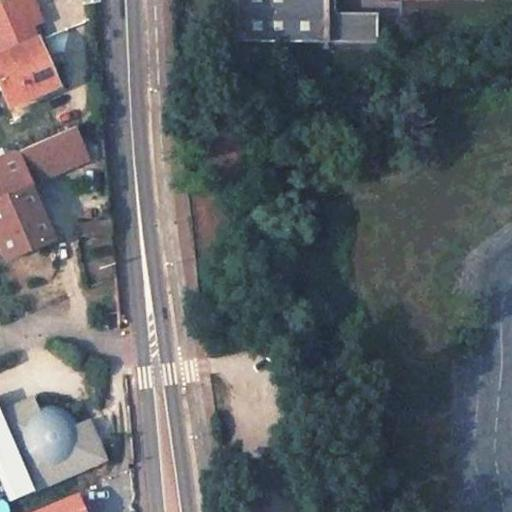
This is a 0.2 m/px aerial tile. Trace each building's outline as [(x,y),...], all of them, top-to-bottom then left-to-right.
[(30,0),(11,0),(0,5),(0,38),(30,25),(40,21),(30,0)] [(321,0),(225,0),(225,43),(321,43),(321,13),(321,0)] [(371,43),(371,13),(321,13),(321,43),(371,43)] [(30,25),(0,38),(0,56),(36,40),(30,25)] [(56,86),(36,40),(0,56),(0,89),(8,107),(56,86)] [(76,126),(66,101),(5,127),(15,152),(30,146),(73,127),(76,126)] [(30,146),(39,166),(81,149),(73,127),(30,146)] [(50,239),(24,173),(39,166),(30,146),(15,152),(0,158),(0,251),(3,258),(50,239)] [(111,235),(109,221),(77,224),(77,237),(111,235)] [(45,403),(44,403),(41,403),(36,405),(32,396),(0,410),(0,481),(8,500),(104,459),(87,419),(79,423),(75,416),(72,412),(65,407),(60,404),(56,403),(50,402),(45,403)] [(82,511),(76,495),(35,511),(82,511)]
